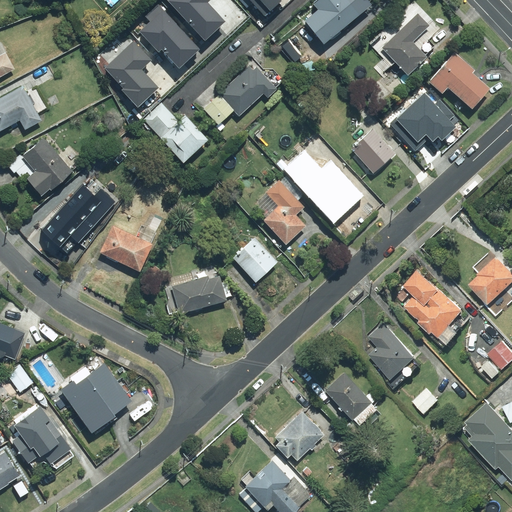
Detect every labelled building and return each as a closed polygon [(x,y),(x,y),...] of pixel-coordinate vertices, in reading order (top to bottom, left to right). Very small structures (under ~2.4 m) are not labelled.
[(200,44),(160,0),(159,0),(145,13),(149,17),(139,26),(158,47),(161,45),(178,64),(200,44)] [(170,0),(204,36),(225,16),(209,0),(170,0)] [(254,0),(264,10),(275,0),(254,0)] [(368,0),(319,0),(321,2),(305,16),(326,38),(348,18),(368,0)] [(416,15),(398,32),(397,31),(379,48),(389,59),(390,59),(404,75),(423,57),(410,43),(427,27),(416,15)] [(151,56),(134,37),(105,64),(123,83),(120,85),(137,103),(159,82),(142,64),(151,56)] [(0,75),(12,69),(3,52),(0,53),(0,75)] [(467,109),(484,88),(448,59),(431,80),(467,109)] [(266,87),(247,66),(218,93),(237,114),(266,87)] [(20,86),(0,96),(0,129),(16,121),(22,131),(39,121),(20,86)] [(165,102),(143,120),(176,160),(198,143),(165,102)] [(369,173),(391,154),(370,131),(349,151),(369,173)] [(51,190),(73,172),(44,138),(22,156),(35,171),(27,178),(42,196),(50,189),(51,190)] [(284,172),(318,211),(347,186),(327,164),(318,172),(303,156),(284,172)] [(266,193),(278,206),(261,221),(281,244),(301,228),(291,215),(301,207),(278,182),(266,193)] [(95,195),(83,184),(42,230),(60,247),(71,235),(79,242),(116,202),(101,188),(95,195)] [(146,245),(111,228),(99,251),(134,268),(146,245)] [(252,240),(231,259),(251,282),(273,263),(252,240)] [(495,261),(468,283),(483,301),(510,279),(495,261)] [(395,300),(433,335),(457,309),(418,274),(395,300)] [(169,289),(176,313),(221,301),(214,277),(169,289)] [(12,329),(0,324),(0,358),(1,358),(12,329)] [(389,376),(412,357),(384,324),(361,343),(389,376)] [(47,331),(41,338),(48,344),(54,336),(47,331)] [(20,356),(26,340),(16,336),(10,352),(20,356)] [(511,353),(502,342),(488,355),(501,368),(511,357),(511,353)] [(498,374),(487,361),(479,368),(490,381),(498,374)] [(70,380),(57,389),(86,434),(112,416),(110,413),(128,401),(104,364),(73,385),(70,380)] [(32,383),(18,365),(4,375),(18,394),(32,383)] [(347,417),(364,401),(339,374),(322,389),(347,417)] [(425,389),(413,401),(423,412),(435,400),(425,389)] [(511,402),(503,407),(509,422),(511,420),(511,402)] [(511,433),(486,404),(464,424),(511,476),(511,474),(511,433)] [(32,469),(64,449),(39,408),(7,427),(32,469)] [(321,434),(300,411),(272,437),(293,460),(321,434)] [(0,486),(16,476),(1,452),(0,453),(0,486)] [(283,511),(301,495),(270,463),(246,486),(270,511),(283,511)] [(157,511),(149,503),(142,509),(144,511),(157,511)]
